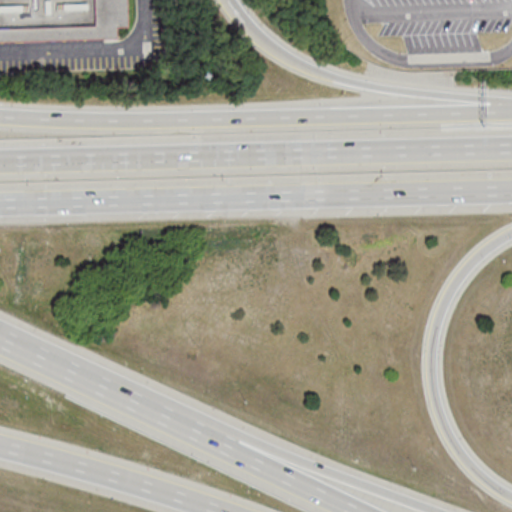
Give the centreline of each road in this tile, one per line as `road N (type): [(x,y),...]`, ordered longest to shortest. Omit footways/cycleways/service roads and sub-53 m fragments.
road 1 (motorway): [(0,203),(511,189)]
road 2 (motorway): [(511,147),(0,160)]
road 3 (motorway): [(511,111),(0,116)]
road 4 (motorway): [(511,493),(491,483),(458,447),(440,404),(435,353),(465,276),(511,237)]
road 5 (motorway): [(511,101),(337,79),(287,58),(231,0)]
road 6 (motorway): [(232,442),(0,337)]
road 7 (motorway): [(0,448),(216,511)]
road 8 (motorway): [(439,511),(232,442)]
road 9 (motorway): [(367,511),(232,442)]
